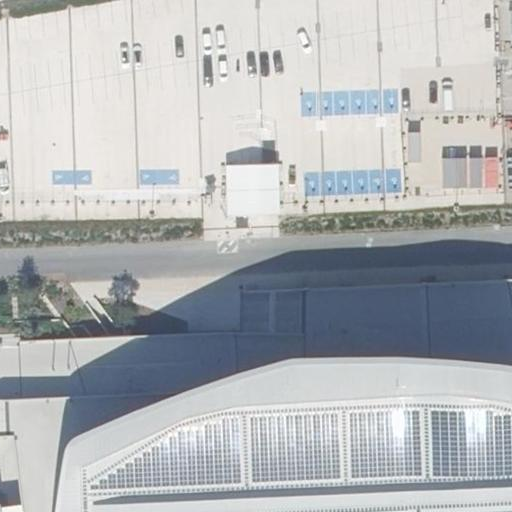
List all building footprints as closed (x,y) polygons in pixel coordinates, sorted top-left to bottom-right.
[(444,0),(447,14),(502,6),(500,0),(444,0)] [(252,9),(209,19),(223,79),(265,69),(252,9)] [(179,47),(180,67),(199,67),(198,46),(179,47)] [(236,286),(257,288),(258,276),(237,274),(236,286)] [(405,356),(293,358),(198,388),(77,435),(68,442),(64,453),(55,511),(511,511),(511,365),(501,364),(405,356)] [(77,435),(175,392),(0,398),(0,467),(18,467),(25,511),(56,511),(64,453),(68,442),(77,435)]
